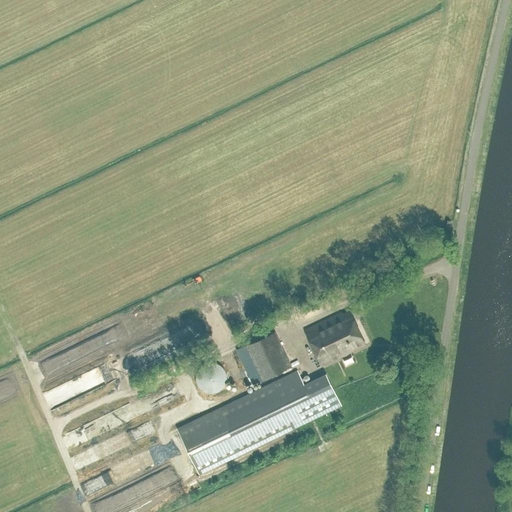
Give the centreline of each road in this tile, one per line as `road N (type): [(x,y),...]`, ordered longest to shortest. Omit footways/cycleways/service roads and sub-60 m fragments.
road 1 (unclassified): [(419,511),(468,176),(505,0)]
road 2 (unknown): [(456,256),(191,360),(184,377),(199,406)]
